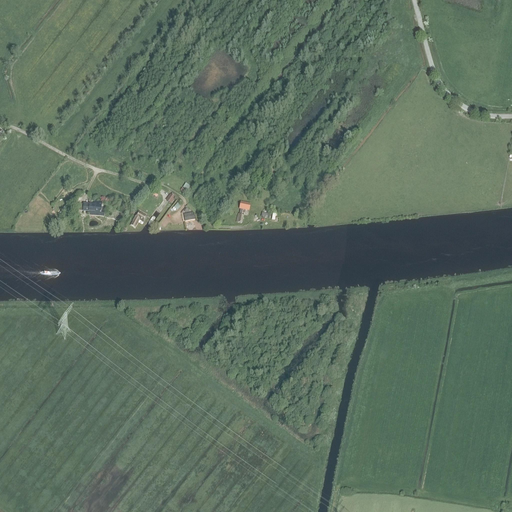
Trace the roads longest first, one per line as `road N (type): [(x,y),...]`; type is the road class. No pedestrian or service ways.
road 1 (unclassified): [(239,224),(207,222),(182,194),(86,164),(0,124)]
road 2 (unclassified): [(511,116),(470,110),(441,85),(413,0)]
